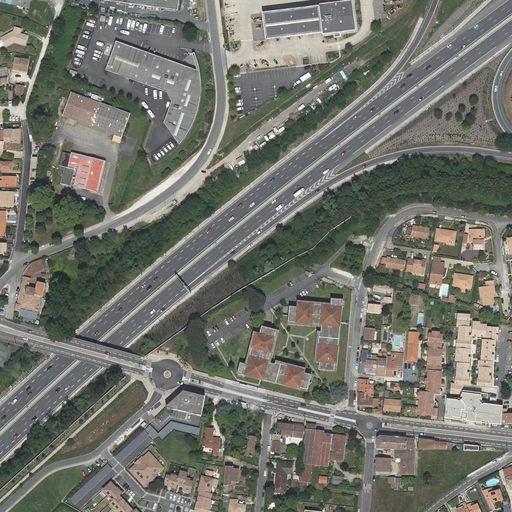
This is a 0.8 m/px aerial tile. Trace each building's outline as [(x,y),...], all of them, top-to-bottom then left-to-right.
[(107,0),(178,9),(179,0),(107,0)] [(323,6),(266,13),(269,39),(326,32),(326,34),(339,33),(342,32),(343,32),(360,30),(355,0),(354,0),(346,1),(347,4),(334,6),(334,2),(323,4),(323,6)] [(264,39),(263,34),(261,21),(252,23),(254,40),(264,39)] [(29,45),(33,36),(25,33),(27,29),(21,26),(19,31),(6,36),(8,41),(10,45),(19,41),(29,45)] [(117,42),(106,71),(168,93),(173,102),(166,124),(183,145),(191,133),(194,128),(196,122),(198,116),(200,110),(201,104),(201,97),(202,91),(201,85),(201,78),(199,71),(117,42)] [(28,60),(17,57),(14,68),(22,70),(28,72),(31,60),(28,60)] [(0,83),(3,83),(9,82),(8,67),(8,64),(0,64),(0,83)] [(130,113),(72,89),(62,112),(113,133),(111,138),(118,142),(130,113)] [(21,128),(4,129),(0,129),(0,139),(21,141),(21,128)] [(21,141),(0,139),(0,147),(21,151),(21,141)] [(60,166),(66,151),(61,150),(58,165),(60,166)] [(70,152),(66,151),(60,166),(63,167),(59,184),(70,186),(75,166),(77,167),(72,185),(96,192),(105,160),(70,151),(70,152)] [(13,162),(0,161),(0,168),(0,169),(12,170),(13,162)] [(14,181),(16,181),(16,177),(3,177),(3,181),(0,180),(0,185),(14,185),(14,181)] [(11,201),(14,201),(14,192),(0,192),(0,205),(11,206),(11,201)] [(430,227),(413,224),(413,226),(409,225),(408,232),(428,236),(430,227)] [(448,229),(438,227),(435,238),(453,242),(455,232),(448,230),(448,229)] [(474,229),(470,229),(469,240),(473,240),(473,248),(482,248),(483,232),(474,232),(474,229)] [(386,261),(385,263),(404,266),(405,258),(382,254),(381,260),(386,261)] [(421,259),(415,258),(408,257),(406,267),(424,271),(426,257),(421,257),(421,259)] [(49,268),(46,258),(30,264),(34,272),(49,268)] [(440,274),(442,274),(444,261),(433,259),(429,280),(439,282),(440,274)] [(472,274),(455,271),(453,283),(461,285),(461,284),(471,285),(472,274)] [(22,280),(16,308),(20,309),(20,308),(38,312),(45,283),(38,281),(36,289),(28,287),(29,282),(22,280)] [(493,281),(486,282),(486,288),(479,289),(480,296),(483,296),(484,305),(492,304),(492,300),(490,298),(490,296),(494,295),(493,281)] [(388,285),(375,283),(373,291),(386,293),(387,291),(392,292),(393,287),(388,286),(388,285)] [(419,296),(409,294),(408,305),(418,306),(419,296)] [(340,322),(342,303),(340,303),(340,300),(331,299),(331,306),(306,304),(305,323),(322,325),(321,332),(319,332),(317,362),(320,362),(319,370),(334,371),(335,363),(337,363),(340,322)] [(305,323),(306,304),(298,303),(297,308),(290,307),(290,310),(289,322),(305,323)] [(382,305),(368,304),(367,313),(381,314),(382,305)] [(20,308),(20,309),(19,314),(36,318),(38,312),(20,308)] [(469,314),(458,313),(457,325),(459,325),(457,339),(456,339),(456,345),(470,347),(470,340),(469,340),(470,326),(468,326),(469,314)] [(473,321),(472,334),(485,335),(485,337),(497,338),(498,326),(486,325),(486,323),(478,322),(478,321),(473,321)] [(242,375),(257,378),(261,379),(299,389),(300,368),(277,363),(277,365),(270,363),(278,330),(267,328),(263,327),(261,334),(257,333),(249,365),(242,363),(240,372),(243,373),(242,375)] [(374,330),(365,329),(364,339),(373,340),(375,340),(375,337),(374,337),(374,330)] [(420,332),(409,331),(406,361),(417,362),(420,332)] [(421,392),(418,414),(432,415),(435,393),(441,394),(443,372),(441,372),(443,350),(441,350),(443,335),(438,335),(432,334),(429,334),(427,349),(429,349),(427,371),(429,371),(427,393),(421,392)] [(493,339),(482,339),(481,357),(492,358),(493,339)] [(469,349),(455,347),(454,360),(468,361),(469,349)] [(401,369),(403,354),(394,354),(394,357),(387,356),(387,358),(385,375),(385,377),(394,378),(395,369),(401,369)] [(364,373),(376,374),(377,357),(377,356),(366,355),(365,366),(364,373)] [(376,374),(378,374),(385,375),(387,358),(386,358),(379,357),(377,357),(376,374)] [(492,361),(478,360),(477,366),(478,366),(477,377),(476,384),(490,385),(491,378),(489,378),(490,367),(491,367),(492,361)] [(469,363),(457,362),(456,376),(455,376),(455,382),(462,383),(469,384),(469,377),(468,377),(469,363)] [(309,389),(313,375),(305,373),(306,370),(300,368),(299,389),(301,389),(302,387),(309,389)] [(372,405),(373,385),(368,384),(368,381),(358,380),(357,405),(372,405)] [(455,382),(451,383),(450,393),(461,394),(461,390),(462,383),(455,382)] [(446,399),(444,418),(452,419),(452,417),(466,420),(466,421),(467,422),(470,420),(474,421),(475,423),(477,423),(477,421),(501,424),(501,421),(502,409),(502,406),(490,404),(483,403),(482,405),(478,400),(480,398),(481,393),(465,391),(461,390),(461,394),(461,396),(463,398),(459,402),(457,400),(446,399)] [(201,415),(204,396),(183,391),(165,407),(201,415)] [(383,411),(400,412),(401,401),(401,400),(399,400),(389,399),(384,399),(383,411)] [(506,421),(511,421),(511,414),(511,411),(506,411),(506,409),(504,409),(503,421),(506,421)] [(172,422),(159,434),(163,439),(173,429),(198,435),(200,428),(172,422)] [(303,427),(293,426),(277,423),(276,435),(273,435),(271,455),(285,456),(286,443),(301,445),(303,427)] [(150,425),(144,430),(150,435),(153,439),(159,434),(150,425)] [(316,426),(307,425),(300,485),(307,486),(308,483),(309,483),(311,465),(328,466),(329,459),(343,460),(345,436),(316,433),(316,426)] [(206,429),(204,449),(213,450),(213,456),(218,456),(220,439),(211,438),(212,429),(206,429)] [(144,430),(114,457),(119,463),(150,435),(144,430)] [(377,438),(376,449),(388,449),(388,436),(380,435),(377,438)] [(388,449),(395,449),(406,449),(406,438),(388,436),(388,449)] [(255,438),(247,437),(246,440),(242,440),(241,446),(243,446),(243,455),(254,456),(255,438)] [(420,449),(434,450),(434,449),(435,442),(435,441),(420,439),(420,449)] [(447,443),(435,442),(434,449),(434,450),(451,450),(451,444),(447,443)] [(401,474),(414,475),(414,450),(414,449),(406,449),(395,449),(395,458),(400,458),(401,474)] [(133,468),(130,471),(144,486),(147,483),(146,482),(149,478),(152,481),(158,475),(156,473),(159,470),(160,471),(164,468),(149,453),(146,456),(147,457),(144,460),(142,458),(135,464),(138,467),(135,470),(133,468)] [(292,463),(281,462),(279,473),(277,473),(275,492),(284,493),(287,474),(291,475),(292,463)] [(107,464),(69,499),(74,505),(112,470),(107,464)] [(226,467),(224,492),(227,492),(228,485),(231,485),(231,481),(237,482),(238,470),(232,470),(232,467),(226,467)] [(511,467),(503,471),(508,485),(511,484),(511,467)] [(171,477),(167,476),(165,484),(169,485),(169,487),(176,489),(178,484),(184,486),(183,491),(191,493),(194,482),(186,480),(188,475),(180,473),(179,477),(172,475),(171,477)] [(213,480),(203,477),(199,491),(201,491),(195,511),(208,511),(213,495),(210,494),(213,480)] [(343,478),(332,477),(331,484),(342,485),(343,478)] [(111,484),(103,492),(114,502),(111,505),(117,511),(116,511),(138,511),(137,510),(134,511),(133,511),(132,510),(133,509),(132,508),(130,509),(123,501),(124,500),(123,499),(122,500),(119,497),(122,495),(111,484)] [(492,487),(482,490),(490,508),(493,510),(495,509),(493,502),(504,500),(500,488),(493,491),(492,487)] [(236,500),(230,499),(229,511),(239,511),(240,511),(244,511),(244,505),(236,505),(236,500)] [(460,508),(456,510),(457,511),(469,511),(467,506),(466,503),(461,505),(461,506),(462,508),(460,508)]
